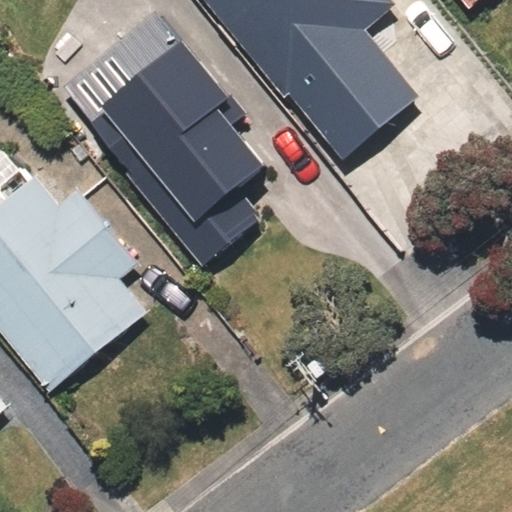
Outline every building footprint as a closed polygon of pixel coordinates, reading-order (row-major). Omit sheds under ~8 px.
[(407,5),(403,0),(212,0),(292,96),(296,93),(351,160),(428,97),(375,31),(407,5)] [(470,0),(477,9),(487,0),(470,0)] [(247,190),(278,165),(238,118),(258,101),(194,25),(182,35),(162,11),(87,73),(78,63),(47,89),(204,275),(271,219),(247,190)] [(0,210),(36,180),(8,148),(0,154),(0,210)] [(0,320),(59,390),(152,312),(125,280),(148,260),(91,193),(87,189),(69,205),(43,174),(36,180),(0,210),(0,320)] [(0,423),(17,409),(0,389),(0,423)]
